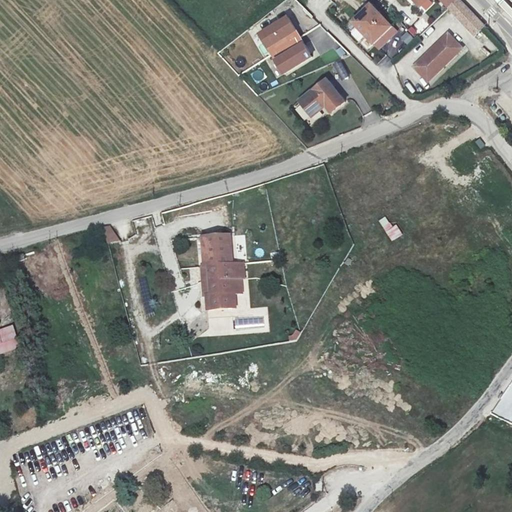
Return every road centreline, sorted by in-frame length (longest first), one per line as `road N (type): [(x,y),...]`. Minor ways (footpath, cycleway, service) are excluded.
road 1 (residential): [(0,247),(273,172),(437,107),(473,113),(511,157)]
road 2 (unclassified): [(511,366),(446,441),(365,511)]
